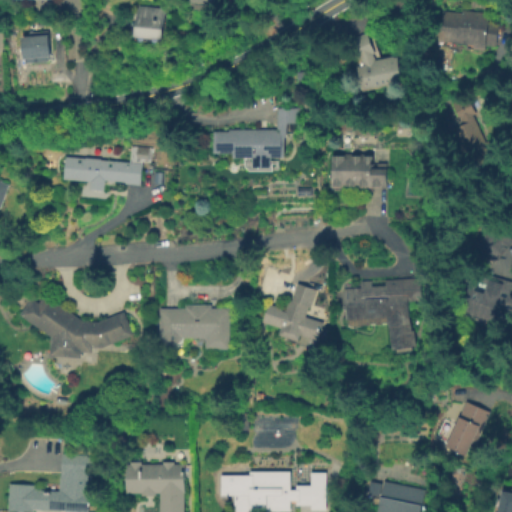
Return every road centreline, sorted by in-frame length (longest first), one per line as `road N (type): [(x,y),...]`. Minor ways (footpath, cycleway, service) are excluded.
road 1 (residential): [(369,224),(203,250),(0,260)]
road 2 (secondary): [(283,36),(166,90),(0,118)]
